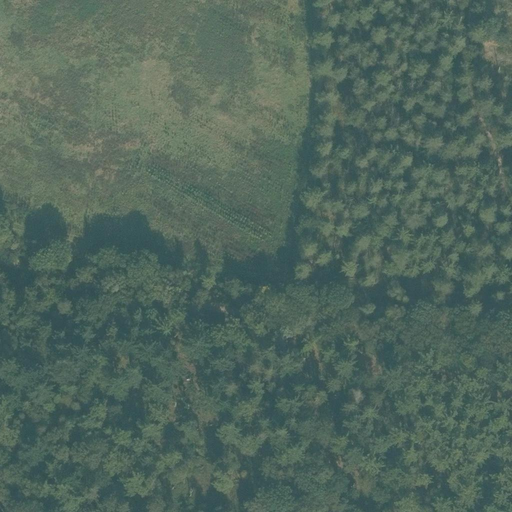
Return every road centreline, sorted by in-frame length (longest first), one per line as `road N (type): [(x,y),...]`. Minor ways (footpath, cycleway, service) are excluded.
road 1 (track): [(0,261),(269,317)]
road 2 (track): [(269,317),(511,357)]
